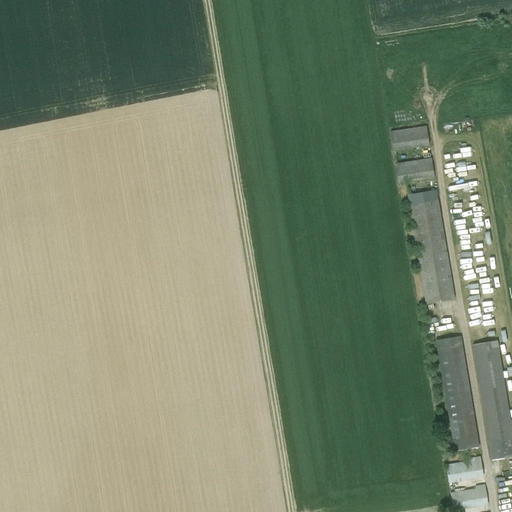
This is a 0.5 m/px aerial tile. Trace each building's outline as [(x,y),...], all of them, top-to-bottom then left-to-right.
[(393,151),(429,146),(426,126),(390,131),(393,151)] [(434,178),(431,158),(430,153),(406,157),(407,162),(395,164),(398,183),(434,178)] [(455,299),(436,190),(407,195),(425,304),(455,299)] [(479,447),(461,336),(435,341),(454,451),(479,447)] [(472,345),(489,446),(491,460),(511,457),(511,428),(498,340),(472,345)] [(483,477),(480,457),(470,459),(471,461),(445,465),(448,483),(483,477)] [(488,505),(485,487),(484,485),(475,486),(475,489),(450,493),(453,511),(488,505)]
